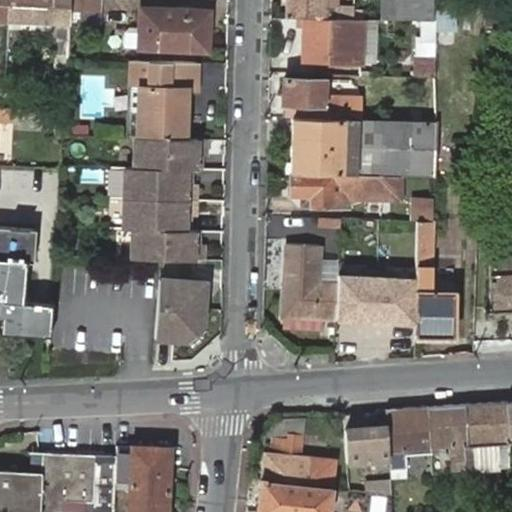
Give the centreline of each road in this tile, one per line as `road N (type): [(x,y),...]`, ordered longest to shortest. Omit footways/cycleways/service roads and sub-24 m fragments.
road 1 (residential): [(236,389),(247,0)]
road 2 (tertiary): [(236,389),(511,372)]
road 3 (tertiary): [(0,404),(236,389)]
road 4 (residential): [(221,511),(236,389)]
